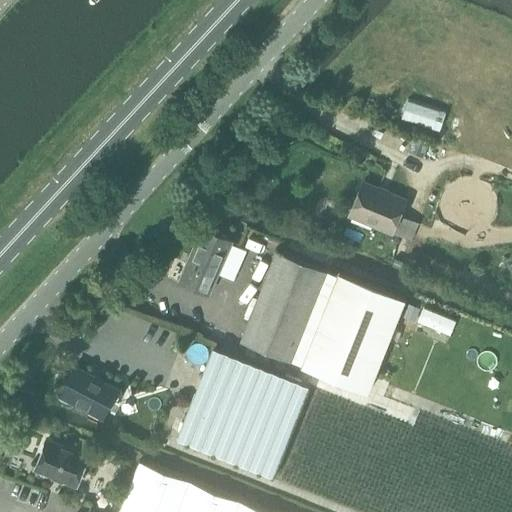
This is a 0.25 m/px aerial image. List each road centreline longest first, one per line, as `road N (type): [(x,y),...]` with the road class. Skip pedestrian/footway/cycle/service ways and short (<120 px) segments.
road 1 (unclassified): [(0,346),(319,0)]
road 2 (primary): [(0,256),(238,0)]
